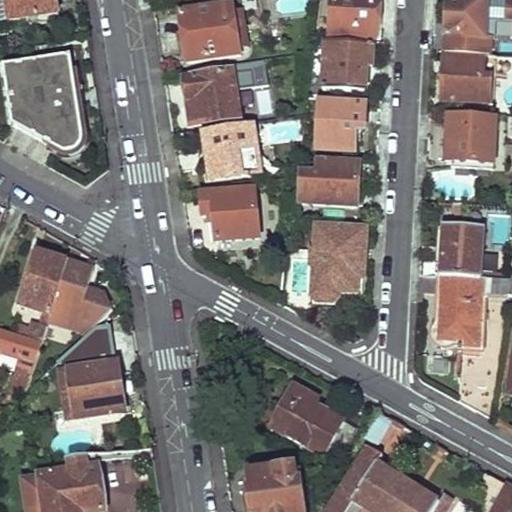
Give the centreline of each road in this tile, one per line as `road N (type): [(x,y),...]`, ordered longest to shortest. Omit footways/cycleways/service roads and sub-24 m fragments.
road 1 (residential): [(388,394),(409,0)]
road 2 (tertiary): [(157,261),(388,394)]
road 3 (tertiary): [(120,0),(157,261)]
road 4 (tertiary): [(157,261),(196,511)]
road 5 (residential): [(0,176),(157,261)]
road 6 (tertiary): [(388,394),(511,462)]
